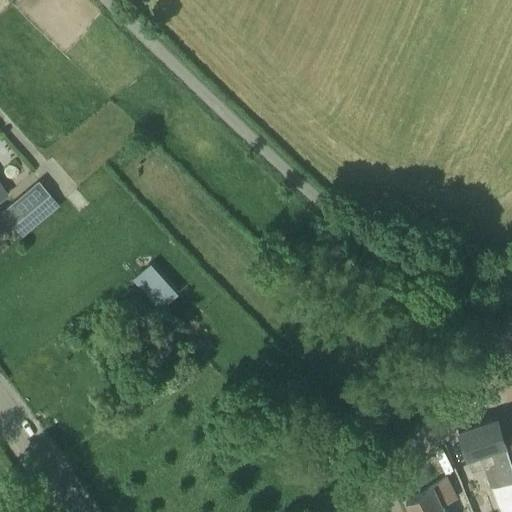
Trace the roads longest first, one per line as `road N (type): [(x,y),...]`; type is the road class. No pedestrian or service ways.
road 1 (residential): [(511,276),(422,251),(303,189),(105,0)]
road 2 (unclassified): [(354,511),(511,331)]
road 3 (residential): [(73,511),(0,409)]
